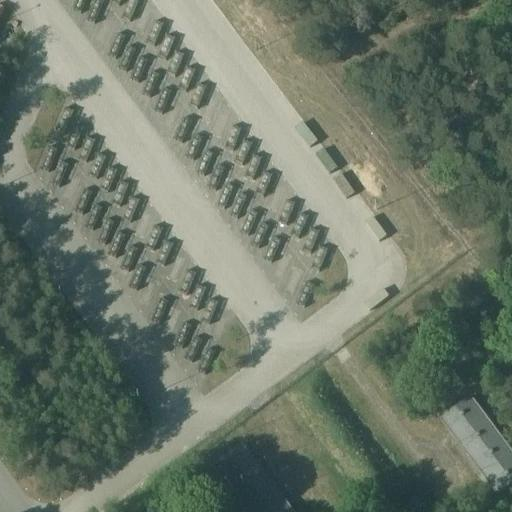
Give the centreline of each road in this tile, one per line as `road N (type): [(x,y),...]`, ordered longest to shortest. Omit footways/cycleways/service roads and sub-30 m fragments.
road 1 (unknown): [(57,37),(14,121),(7,152),(13,181),(199,425)]
road 2 (unknown): [(186,0),(375,259),(367,294),(295,350)]
road 3 (unknown): [(57,37),(295,350)]
road 4 (unknown): [(199,425),(88,511)]
road 5 (unknown): [(295,350),(199,425)]
